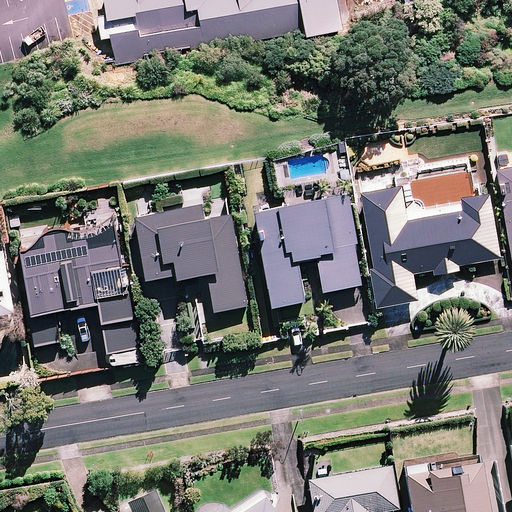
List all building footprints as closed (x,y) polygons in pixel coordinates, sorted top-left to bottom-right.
[(110,0),(113,11),(104,12),(108,38),(117,37),(121,66),(350,29),(345,0),(110,0)] [(399,3),(398,0),(355,0),(357,9),(399,3)] [(511,163),(499,165),(503,190),(507,189),(508,195),(503,195),(511,251),(511,163)] [(413,271),(501,256),(490,190),(460,195),(463,209),(407,218),(401,182),(360,189),(373,265),(370,265),(377,304),(417,297),(413,271)] [(362,282),(348,193),(257,207),(271,303),(305,298),(298,256),(318,253),(323,288),(362,282)] [(207,216),(204,202),(136,213),(139,236),(131,237),(137,276),(177,270),(178,274),(208,269),(214,309),(247,303),(233,212),(207,216)] [(20,233),(37,344),(60,340),(55,307),(98,300),(106,355),(140,349),(131,289),(126,290),(113,208),(87,212),(88,222),(20,233)] [(5,240),(0,240),(0,313),(13,312),(11,294),(5,240)] [(486,511),(477,454),(402,466),(409,511),(486,511)] [(377,511),(397,509),(391,467),(308,480),(312,511),(377,511)] [(163,511),(155,489),(125,501),(129,511),(163,511)] [(272,511),(261,495),(235,511),(227,511),(221,502),(205,511),(272,511)]
